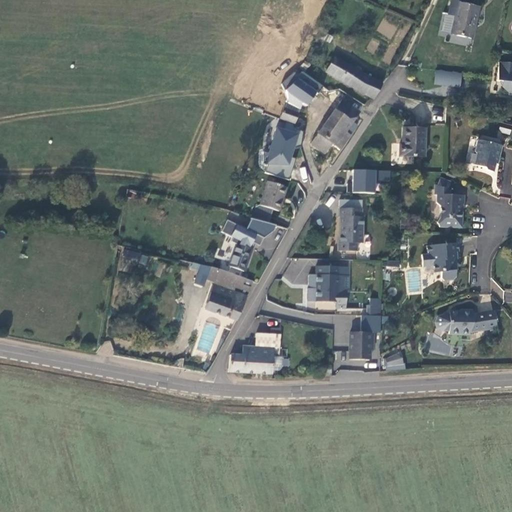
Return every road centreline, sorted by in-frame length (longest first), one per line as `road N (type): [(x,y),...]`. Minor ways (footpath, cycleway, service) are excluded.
road 1 (residential): [(214,390),(224,352),(396,75)]
road 2 (unclassified): [(511,380),(214,390)]
road 3 (unclassified): [(214,390),(0,352)]
